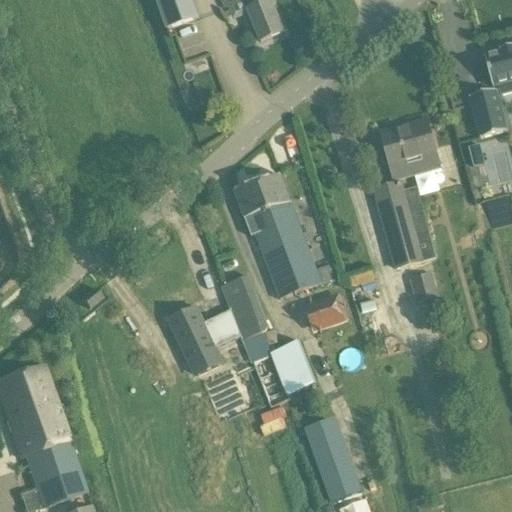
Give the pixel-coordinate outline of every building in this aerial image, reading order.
[(156,0),(168,31),(199,20),(191,0),(156,0)] [(222,0),(226,9),(245,2),(261,43),(283,34),(270,0),(222,0)] [(511,48),(500,52),(501,54),(485,59),(494,90),(500,88),(503,98),(511,95),(511,48)] [(479,141),(508,133),(497,93),(468,101),(479,141)] [(381,135),(383,141),(378,142),(381,153),(385,152),(391,171),(435,159),(426,123),(381,135)] [(511,153),(495,157),(501,183),(511,180),(511,153)] [(280,301),(340,278),(336,264),(317,272),(281,176),(235,193),(252,238),(256,237),(280,301)] [(423,263),(401,185),(374,193),(395,271),(423,263)] [(433,273),(410,279),(416,303),(439,297),(433,273)] [(242,343),(268,333),(247,279),(222,289),(242,343)] [(89,312),(103,301),(95,291),(82,303),(89,312)] [(311,337),(348,318),(336,293),(299,312),(311,337)] [(196,310),(169,324),(193,374),(197,371),(200,378),(220,368),(217,362),(221,360),(196,310)] [(288,396),(315,386),(299,345),(273,356),(273,357),(254,365),(272,410),(291,402),(288,396)] [(26,511),(38,511),(87,496),(43,369),(0,383),(0,398),(21,461),(25,460),(36,492),(21,497),(26,511)] [(332,507),(365,497),(345,427),(311,437),(332,507)]
